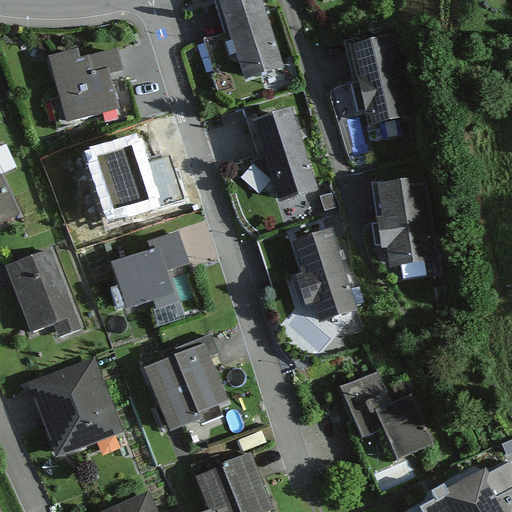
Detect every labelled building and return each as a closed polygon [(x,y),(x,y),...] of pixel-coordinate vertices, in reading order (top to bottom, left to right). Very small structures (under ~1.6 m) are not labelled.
[(281,69),(261,0),(241,0),(218,7),(226,33),(204,39),(218,87),(281,69)] [(391,41),(350,50),(368,134),(409,125),(391,41)] [(83,53),(51,60),(66,125),(119,113),(112,82),(124,80),(119,58),(86,65),(83,53)] [(297,113),(254,126),(277,206),(321,194),(297,113)] [(137,156),(75,168),(86,222),(148,209),(137,156)] [(0,172),(0,227),(21,218),(0,172)] [(425,185),(379,188),(384,271),(430,268),(425,185)] [(337,231),(292,244),(317,327),(362,313),(337,231)] [(168,254),(115,270),(130,315),(152,308),(156,324),(187,314),(168,254)] [(50,255),(7,270),(23,315),(31,339),(75,324),(50,255)] [(206,350),(144,375),(169,438),(231,413),(206,350)] [(120,436),(92,366),(33,389),(61,459),(120,436)] [(382,379),(345,395),(380,476),(437,452),(413,398),(394,406),(382,379)] [(272,511),(253,460),(199,480),(211,511),(272,511)] [(511,511),(511,464),(510,461),(426,509),(427,511),(511,511)] [(154,511),(148,500),(121,511),(154,511)]
